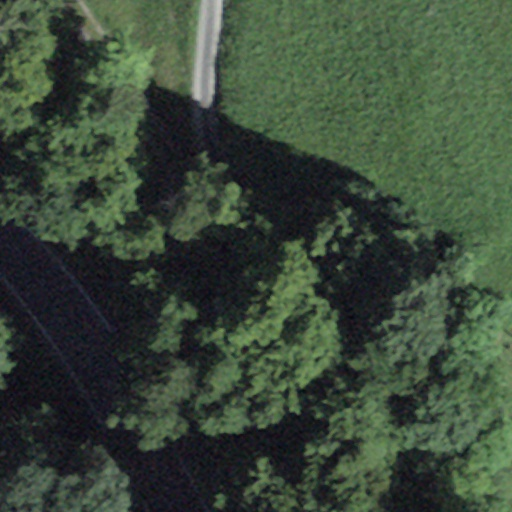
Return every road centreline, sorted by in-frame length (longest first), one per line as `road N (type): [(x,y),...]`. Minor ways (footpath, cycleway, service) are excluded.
road 1 (tertiary): [(0,233),(61,291),(180,511)]
road 2 (track): [(35,0),(168,164),(223,206)]
